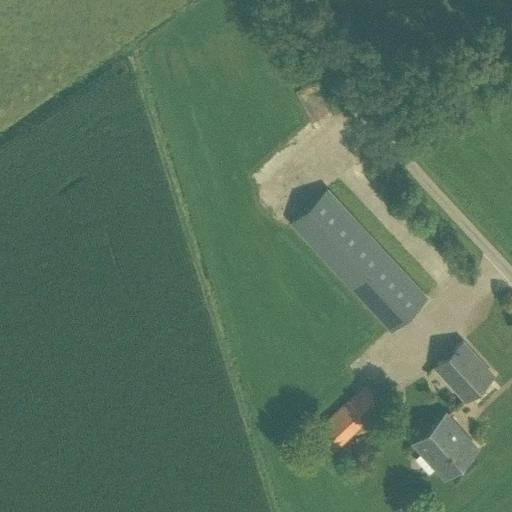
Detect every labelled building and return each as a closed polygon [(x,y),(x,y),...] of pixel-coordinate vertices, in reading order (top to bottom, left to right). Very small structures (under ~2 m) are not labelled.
[(307,96),(315,107),(331,95),(323,85),(307,96)] [(391,329),(426,297),(327,189),(292,222),(391,329)] [(465,400),(492,375),(462,341),(435,366),(465,400)] [(331,454),(384,406),(365,384),(312,433),(331,454)] [(445,477),(477,448),(445,414),(414,442),(445,477)]
